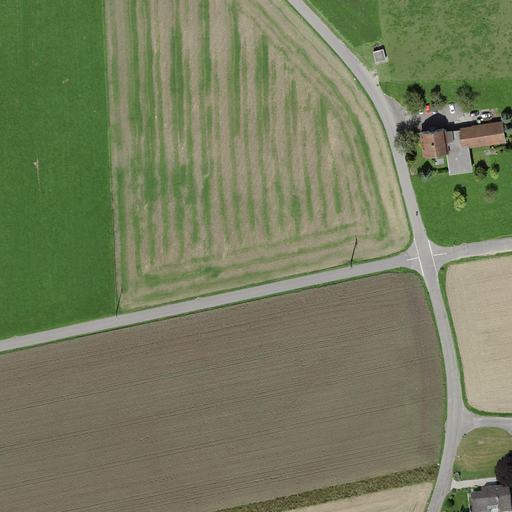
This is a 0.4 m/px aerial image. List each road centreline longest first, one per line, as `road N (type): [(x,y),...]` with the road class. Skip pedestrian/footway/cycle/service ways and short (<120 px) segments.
road 1 (unclassified): [(425,256),(0,348)]
road 2 (unclassified): [(425,256),(387,117),(368,83),(294,0)]
road 3 (unclassified): [(433,511),(450,449),(454,388),(425,256)]
